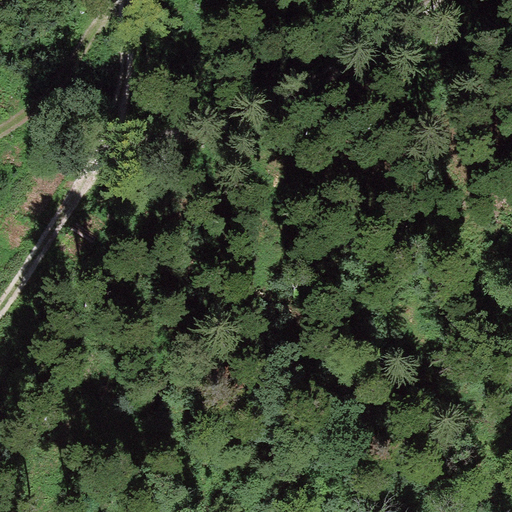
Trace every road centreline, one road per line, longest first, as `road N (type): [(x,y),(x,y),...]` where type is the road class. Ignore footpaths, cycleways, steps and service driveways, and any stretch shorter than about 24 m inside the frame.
road 1 (track): [(437,0),(355,50),(174,125),(98,133),(77,107),(36,97)]
road 2 (track): [(0,291),(48,229),(98,133),(131,0)]
road 3 (track): [(0,121),(58,78),(118,0)]
